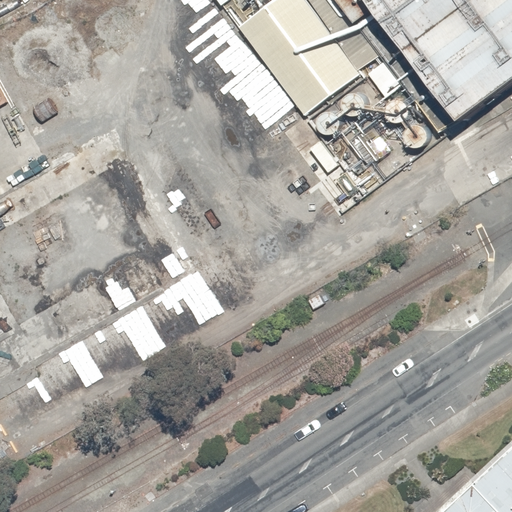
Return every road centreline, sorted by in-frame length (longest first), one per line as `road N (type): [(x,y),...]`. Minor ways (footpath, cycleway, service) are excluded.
road 1 (unknown): [(0,156),(82,114),(135,107),(247,288)]
road 2 (tertiary): [(511,326),(231,511)]
